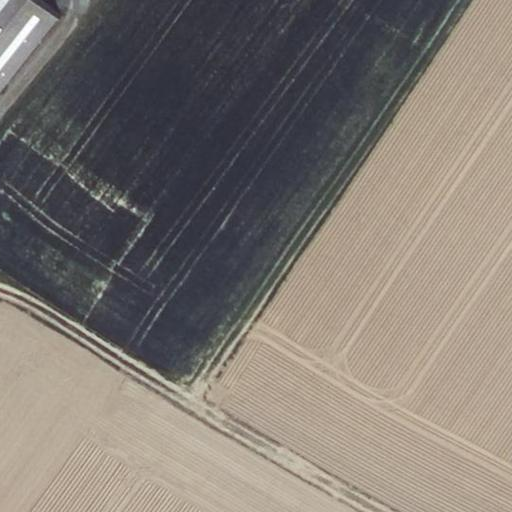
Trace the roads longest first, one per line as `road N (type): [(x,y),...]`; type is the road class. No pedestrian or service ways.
road 1 (track): [(188,402),(461,0)]
road 2 (track): [(0,290),(376,511)]
